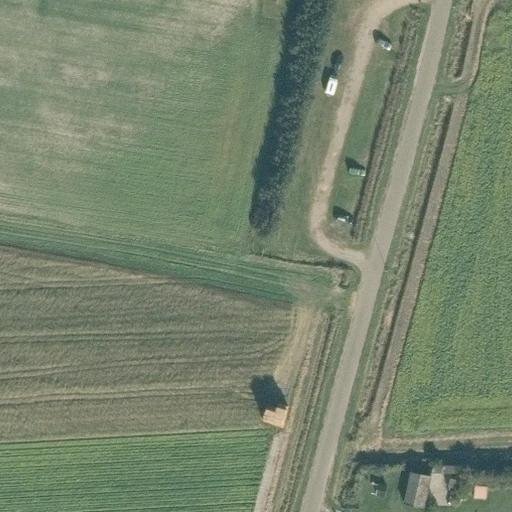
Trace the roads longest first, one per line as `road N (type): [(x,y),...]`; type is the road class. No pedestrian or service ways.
road 1 (unclassified): [(310,511),(444,0)]
road 2 (track): [(0,241),(364,307)]
